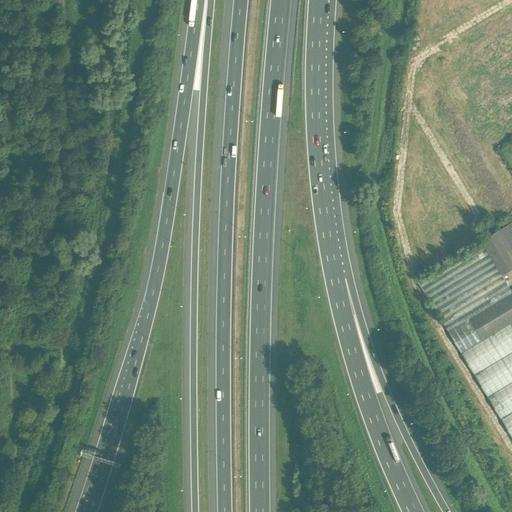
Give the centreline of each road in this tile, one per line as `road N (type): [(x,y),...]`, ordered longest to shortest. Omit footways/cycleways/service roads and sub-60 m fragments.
road 1 (track): [(395,0),(372,150),(354,161),(349,180),(355,201),(377,218),(424,364),(494,511)]
road 2 (motorway): [(205,8),(149,309),(89,511)]
road 3 (motorway): [(259,511),(264,225),(280,0)]
road 4 (motorway): [(238,0),(223,219),(224,511)]
road 5 (motorway): [(205,8),(195,511)]
road 6 (motorway): [(336,273),(319,162),(318,0)]
road 7 (motorway): [(446,511),(336,273)]
road 8 (motorway): [(415,511),(350,335),(336,273)]
